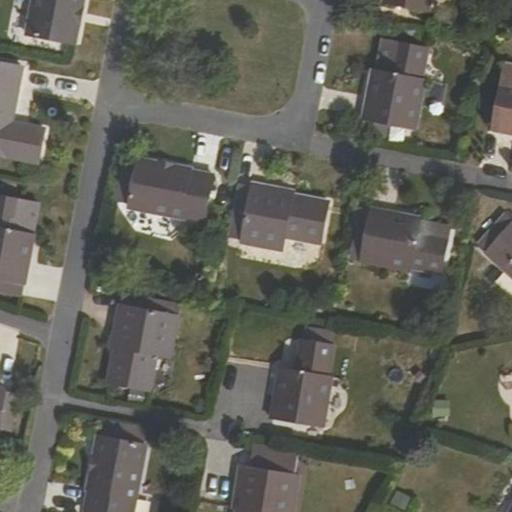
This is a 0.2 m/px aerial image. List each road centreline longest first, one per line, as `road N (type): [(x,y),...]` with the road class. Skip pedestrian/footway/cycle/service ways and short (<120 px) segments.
road 1 (residential): [(63,338),(109,101)]
road 2 (residential): [(109,101),(298,138)]
road 3 (residential): [(30,511),(63,338)]
road 4 (residential): [(298,138),(439,167)]
road 5 (residential): [(298,138),(323,0)]
